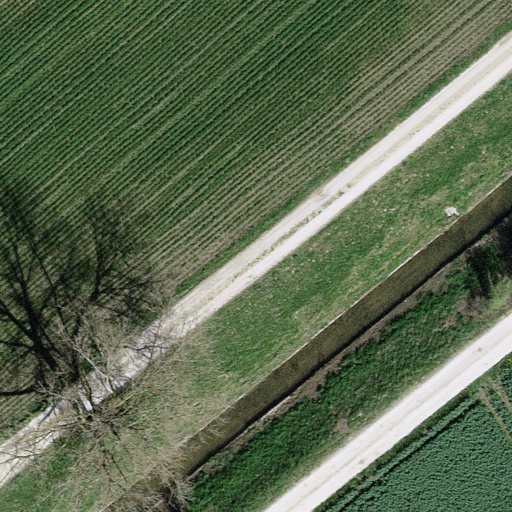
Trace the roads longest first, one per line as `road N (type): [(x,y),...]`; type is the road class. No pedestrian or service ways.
road 1 (track): [(511,52),(0,461)]
road 2 (track): [(511,314),(277,511)]
